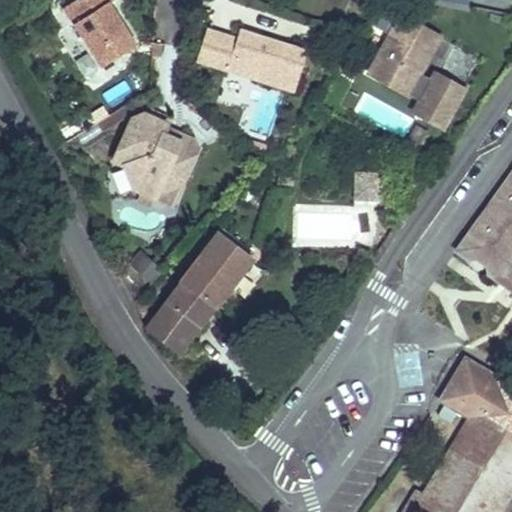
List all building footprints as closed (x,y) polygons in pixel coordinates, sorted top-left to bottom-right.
[(77,0),(65,8),(102,67),(136,45),(125,27),(121,20),(110,3),(114,0),(77,0)] [(365,73),(415,97),(408,110),(446,128),(467,83),(427,64),(443,30),(396,8),(365,73)] [(209,30),(199,61),(213,66),(223,35),(209,30)] [(296,92),(308,52),(280,43),(278,47),(273,45),(275,41),(242,31),(239,39),(223,35),(213,66),(296,92)] [(133,119),(114,161),(125,167),(134,189),(156,198),(167,173),(184,180),(198,149),(164,134),(167,127),(168,125),(144,114),(133,119)] [(167,127),(164,134),(198,149),(194,140),(167,127)] [(184,180),(167,173),(156,198),(180,189),(184,180)] [(369,187),(369,198),(382,198),(382,174),(358,174),(357,187),(369,187)] [(511,175),(458,250),(470,258),(477,257),(489,265),(490,273),(502,281),(511,288),(511,175)] [(369,187),(357,187),(357,198),(369,198),(369,187)] [(181,354),(253,259),(231,243),(219,234),(147,328),(181,354)] [(135,303),(142,319),(150,316),(142,295),(135,303)] [(395,356),(399,388),(422,386),(419,354),(395,356)] [(511,385),(494,375),(470,417),(472,418),(426,494),(418,490),(404,511),(502,511),(508,504),(511,496),(511,385)]
